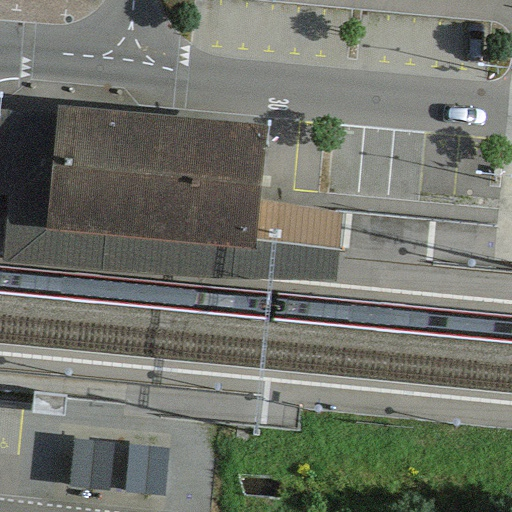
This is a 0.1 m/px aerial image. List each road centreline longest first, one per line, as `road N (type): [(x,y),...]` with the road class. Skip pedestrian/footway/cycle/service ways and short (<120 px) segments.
road 1 (tertiary): [(128,74),(511,107)]
road 2 (tertiary): [(0,65),(128,74)]
